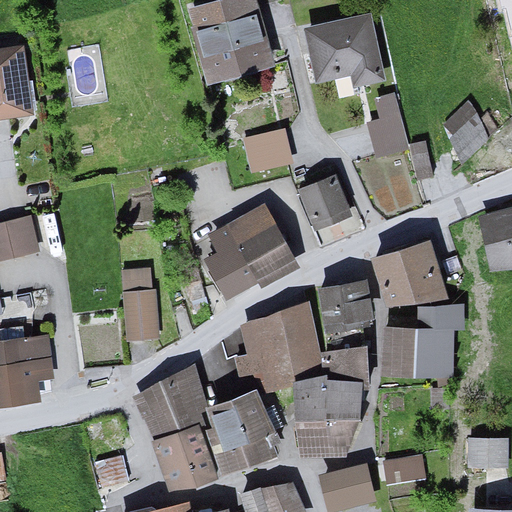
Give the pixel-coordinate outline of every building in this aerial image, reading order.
[(258,0),(226,0),(190,6),(202,72),(270,61),(258,0)] [(371,20),(303,29),(310,84),(378,75),(371,20)] [(11,47),(0,49),(0,119),(23,116),(11,47)] [(376,155),(406,147),(393,93),(375,98),(380,118),(368,122),(376,155)] [(484,136),(456,102),(433,121),(460,155),(484,136)] [(278,130),(244,139),(251,169),(286,160),(278,130)] [(426,141),(412,144),(418,174),(432,171),(426,141)] [(334,174),(298,188),(312,225),(348,212),(334,174)] [(228,242),(208,252),(199,257),(209,277),(234,265),(244,286),(284,266),(254,207),(219,224),(228,242)] [(511,208),(472,217),(483,268),(511,262),(511,208)] [(25,217),(0,222),(0,259),(33,252),(25,217)] [(429,239),(370,261),(386,302),(446,295),(429,239)] [(361,277),(320,282),(324,322),(366,318),(361,277)] [(199,281),(188,285),(195,308),(206,305),(199,281)] [(155,288),(122,290),(125,335),(158,333),(155,288)] [(415,326),(378,326),(380,376),(437,377),(448,377),(452,377),(451,329),(459,329),(458,302),(415,303),(415,326)] [(300,305),(231,329),(247,377),(316,354),(300,305)] [(37,333),(0,335),(0,398),(29,396),(28,377),(40,376),(37,333)] [(325,378),(289,381),(295,454),(354,449),(349,377),(361,376),(359,345),(322,348),(325,378)] [(191,368),(132,389),(165,480),(211,463),(216,477),(283,453),(256,381),(203,401),(191,368)] [(448,377),(437,377),(437,390),(448,390),(448,377)] [(500,445),(465,444),(464,471),(499,472),(500,445)] [(416,455),(378,464),(382,484),(421,475),(416,455)] [(120,456),(94,461),(99,485),(125,480),(120,456)] [(370,467),(323,480),(330,506),(378,493),(370,467)] [(189,499),(136,511),(301,511),(293,479),(242,492),(246,511),(228,511),(226,503),(191,511),(189,499)]
